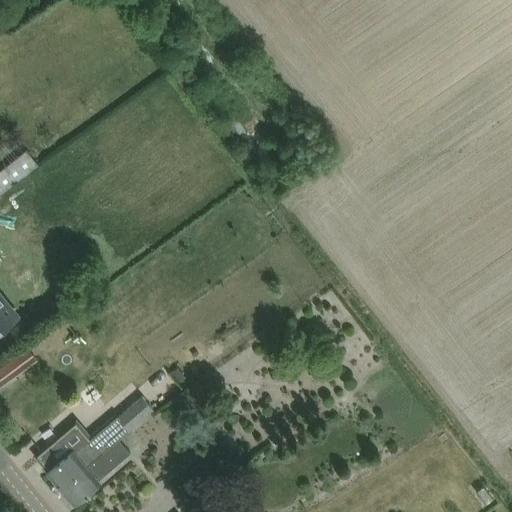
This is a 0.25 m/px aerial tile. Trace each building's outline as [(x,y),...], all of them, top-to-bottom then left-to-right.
[(19,0),(13,0),(0,9),(8,22),(26,10),(19,0)] [(39,150),(0,181),(0,201),(4,206),(53,166),(39,150)] [(0,369),(0,387),(9,381),(0,369)] [(166,387),(181,406),(200,391),(185,372),(166,387)] [(155,409),(144,396),(120,416),(131,429),(155,409)] [(76,447),(63,459),(47,472),(62,488),(103,452),(93,440),(80,451),(76,447)] [(102,481),(100,478),(130,452),(119,440),(104,453),(103,452),(62,488),(75,504),(91,491),(102,481)] [(178,490),(206,468),(196,456),(169,478),(178,490)] [(178,490),(188,501),(215,480),(206,468),(178,490)] [(483,485),(476,491),(485,504),(493,498),(483,485)]
